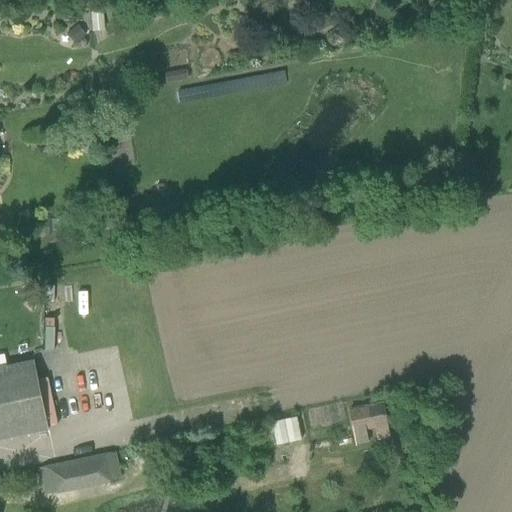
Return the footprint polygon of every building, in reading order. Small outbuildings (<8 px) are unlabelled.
[(90,8),(92,32),(105,31),(102,6),(90,8)] [(77,25),(67,34),(76,44),(86,36),(77,25)] [(187,69),(164,73),(166,83),(188,79),(187,69)] [(78,140),(81,145),(87,146),(92,142),(93,136),(89,131),(83,130),(78,134),(78,140)] [(31,311),(39,304),(33,298),(26,305),(31,311)] [(0,367),(0,439),(48,430),(34,361),(0,367)] [(294,416),(269,421),(274,444),(299,439),(294,416)] [(45,468),(40,469),(45,496),(56,494),(56,495),(111,483),(110,481),(121,479),(116,453),(115,453),(115,452),(44,466),(45,468)]
